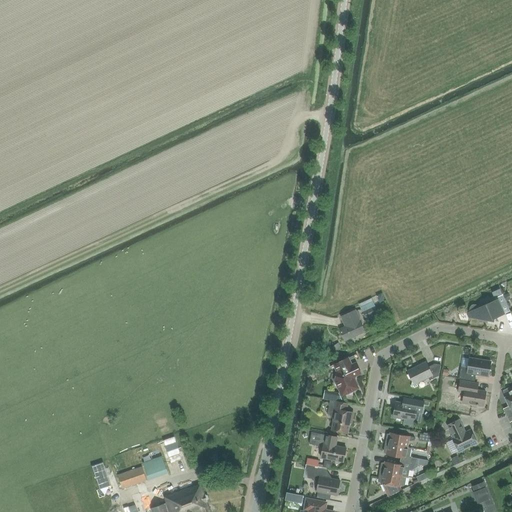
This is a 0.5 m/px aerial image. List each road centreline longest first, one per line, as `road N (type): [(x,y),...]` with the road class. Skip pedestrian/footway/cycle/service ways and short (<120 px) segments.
road 1 (tertiary): [(257,511),(345,0)]
road 2 (residential): [(352,511),(377,357),(439,327),(504,338)]
